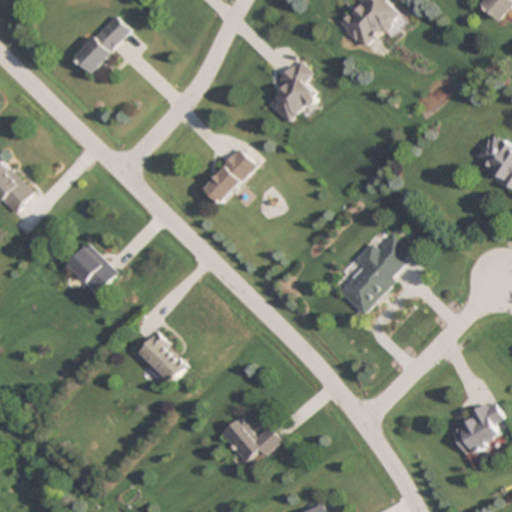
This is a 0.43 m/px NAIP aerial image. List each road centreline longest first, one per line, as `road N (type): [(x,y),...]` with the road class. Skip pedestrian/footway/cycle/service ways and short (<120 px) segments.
road 1 (residential): [(417,511),(361,419),(321,371),(0,54)]
road 2 (residential): [(120,173),(203,81),(242,0)]
road 3 (residential): [(361,419),(502,279)]
